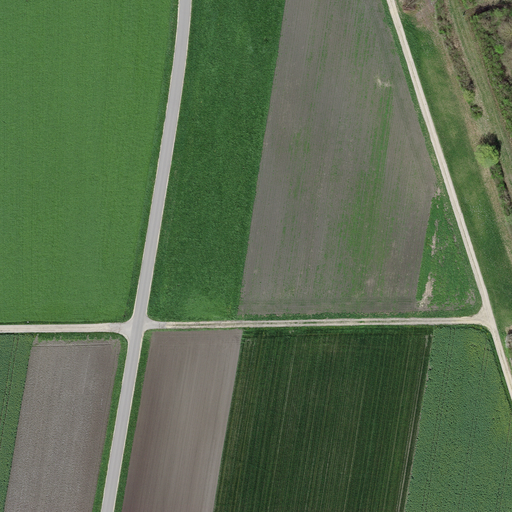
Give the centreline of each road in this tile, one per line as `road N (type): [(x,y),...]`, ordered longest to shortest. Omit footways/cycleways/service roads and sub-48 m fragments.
road 1 (unclassified): [(108,511),(186,0)]
road 2 (track): [(0,329),(492,320)]
road 3 (track): [(389,0),(511,381)]
